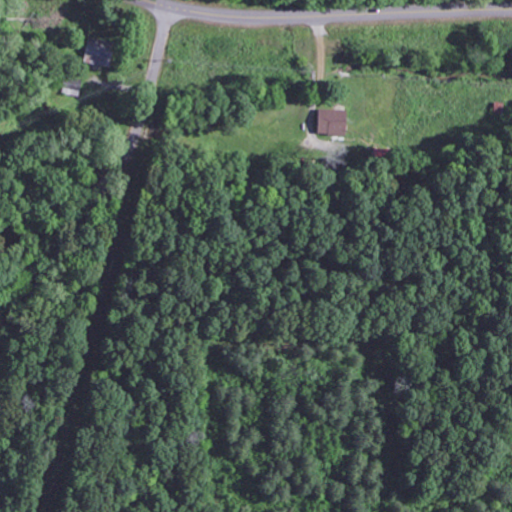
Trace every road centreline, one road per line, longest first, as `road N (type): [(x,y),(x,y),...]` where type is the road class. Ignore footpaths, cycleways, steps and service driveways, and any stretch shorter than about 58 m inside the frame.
road 1 (residential): [(0,337),(137,149),(169,5)]
road 2 (secondary): [(511,9),(263,17),(150,0)]
